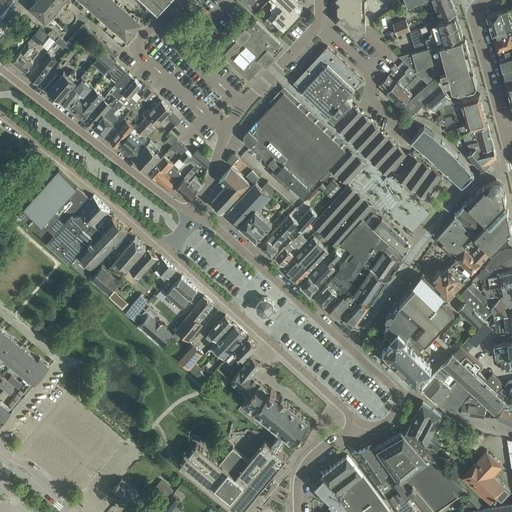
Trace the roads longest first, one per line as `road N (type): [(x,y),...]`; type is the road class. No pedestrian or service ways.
road 1 (residential): [(358,421),(390,418),(396,398),(389,385),(194,214)]
road 2 (residential): [(167,249),(358,421)]
road 3 (residential): [(194,214),(0,69)]
road 4 (residential): [(0,112),(167,249)]
road 5 (residential): [(0,308),(62,364),(0,438)]
road 6 (residential): [(319,24),(368,68),(370,97),(416,130)]
road 7 (residential): [(156,26),(137,47),(142,56),(225,132)]
road 8 (residential): [(508,149),(474,13)]
